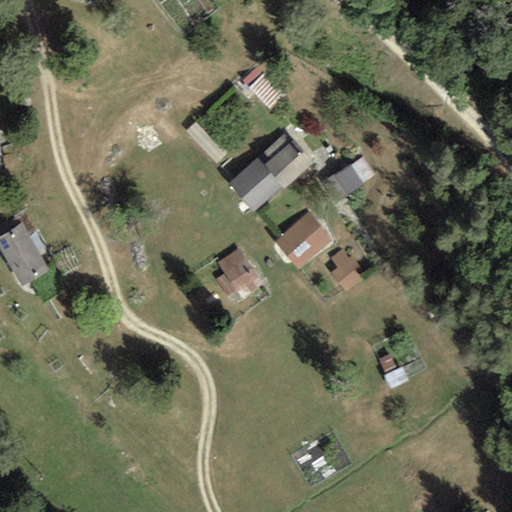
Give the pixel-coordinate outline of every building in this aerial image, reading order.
[(265,160),(259,153),(230,177),(255,208),(315,161),(295,136),(265,160)] [(366,159),(337,177),(348,195),(377,177),(366,159)] [(328,233),(305,211),(273,244),(296,266),(328,233)] [(21,220),(0,233),(0,251),(21,283),(50,264),(21,220)] [(260,278),(241,248),(220,260),(239,290),(260,278)] [(348,259),(341,250),(330,258),(335,265),(329,269),(342,288),(366,271),(354,254),(348,259)]
